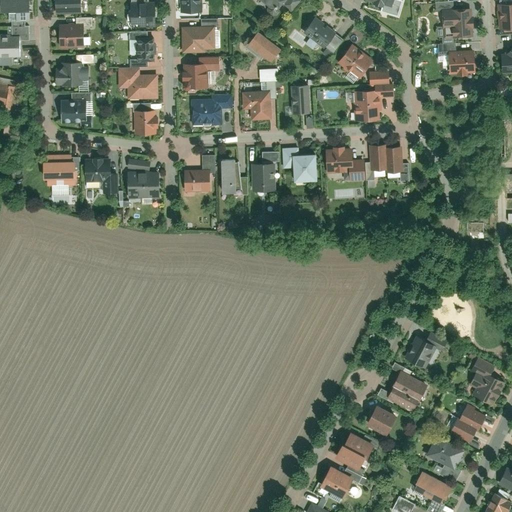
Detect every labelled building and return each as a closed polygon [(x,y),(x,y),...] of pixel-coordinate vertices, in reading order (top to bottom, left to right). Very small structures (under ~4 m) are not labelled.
[(25,11),(24,0),(0,0),(0,23),(10,23),(31,23),(31,11),(25,11)] [(54,0),(55,10),(80,10),(79,0),(54,0)] [(180,0),(181,12),(203,11),(203,0),(180,0)] [(265,0),(277,9),(284,0),(265,0)] [(511,3),(498,5),(500,30),(511,29),(511,3)] [(130,25),(151,25),(150,4),(130,4),(130,25)] [(464,8),(441,10),(443,38),(467,35),(464,8)] [(335,31),(319,19),(309,31),(326,44),(335,31)] [(60,44),(85,44),(85,26),(60,26),(60,44)] [(181,27),(181,53),(204,52),(204,49),(216,49),(215,26),(181,27)] [(278,49),(257,31),(246,44),(267,62),(278,49)] [(0,56),(21,55),(20,36),(0,36),(0,56)] [(133,38),(134,59),(153,58),(152,37),(133,38)] [(338,62),(359,78),(372,60),(351,45),(338,62)] [(477,73),(475,52),(449,55),(451,75),(477,73)] [(511,53),(498,54),(499,68),(511,67),(511,53)] [(55,85),(79,84),(78,63),(62,63),(62,70),(54,70),(55,85)] [(184,87),(204,87),(204,65),(184,65),(184,87)] [(127,88),(127,99),(156,98),(156,74),(139,74),(139,67),(118,68),(119,88),(127,88)] [(252,90),(252,82),(243,82),(243,90),(252,90)] [(307,84),(290,85),(290,113),(308,113),(307,84)] [(250,107),(251,119),(271,118),(270,90),(242,91),(242,108),(250,107)] [(371,90),(352,90),(354,120),(373,119),(371,90)] [(234,122),(232,94),(211,95),(211,100),(191,100),(192,121),(211,120),(212,123),(234,122)] [(61,120),(84,120),(84,101),(61,101),(61,120)] [(133,110),(134,134),(154,133),(153,110),(133,110)] [(383,142),(369,143),(371,169),(385,168),(385,172),(400,171),(398,146),(384,147),(383,142)] [(290,163),(291,180),(314,179),(312,153),(298,154),(297,147),(283,148),(284,163),(290,163)] [(350,147),(327,149),(329,173),(345,172),(345,179),(363,178),(361,161),(351,162),(350,147)] [(84,180),(106,180),(106,159),(85,159),(84,180)] [(218,191),(238,190),(237,159),(217,159),(218,191)] [(44,182),(73,182),(73,162),(44,162),(44,182)] [(251,163),(252,190),(268,189),(267,162),(251,163)] [(144,172),(145,194),(160,194),(159,171),(144,172)] [(129,172),(129,194),(145,194),(144,172),(129,172)] [(187,188),(211,188),(211,174),(187,174),(187,188)] [(115,192),(120,206),(124,204),(123,200),(126,199),(122,189),(115,192)] [(468,233),(482,233),(482,222),(467,223),(468,233)] [(436,346),(414,335),(403,358),(424,368),(430,357),(436,346)] [(475,387),(470,397),(490,407),(504,382),(490,374),(492,369),(475,359),(468,372),(472,375),(468,383),(475,387)] [(400,370),(385,398),(413,413),(428,385),(400,370)] [(374,404),(364,424),(386,436),(397,416),(374,404)] [(484,416),(466,407),(459,420),(475,428),(478,429),(484,416)] [(456,418),(449,432),(468,442),(475,428),(459,420),(456,418)] [(344,432),(332,457),(357,469),(369,444),(344,432)] [(465,447),(436,433),(425,455),(443,465),(440,474),(456,482),(463,469),(456,466),(465,447)] [(511,453),(507,451),(494,480),(510,488),(511,483),(511,453)] [(327,465),(316,486),(341,498),(352,478),(327,465)] [(440,511),(454,486),(422,469),(412,488),(432,498),(426,510),(429,511),(440,511)] [(493,493),(484,511),(504,511),(510,501),(493,493)] [(323,511),(326,507),(312,500),(306,511),(323,511)]
